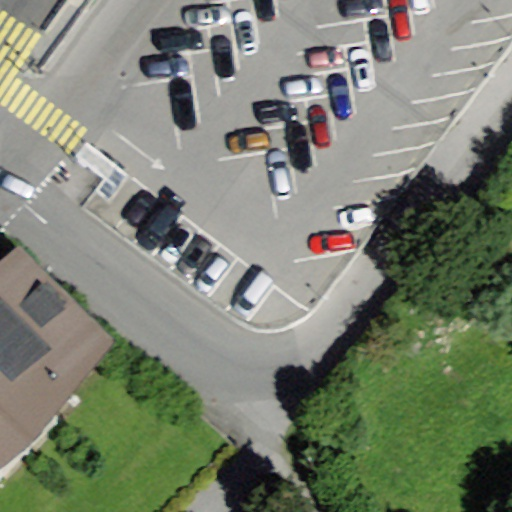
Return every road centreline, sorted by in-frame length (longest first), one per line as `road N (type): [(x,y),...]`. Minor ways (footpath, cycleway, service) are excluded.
road 1 (residential): [(0,177),(23,208),(211,355),(250,369),(276,367),(321,339),(511,96)]
road 2 (residential): [(0,155),(48,122),(140,0)]
